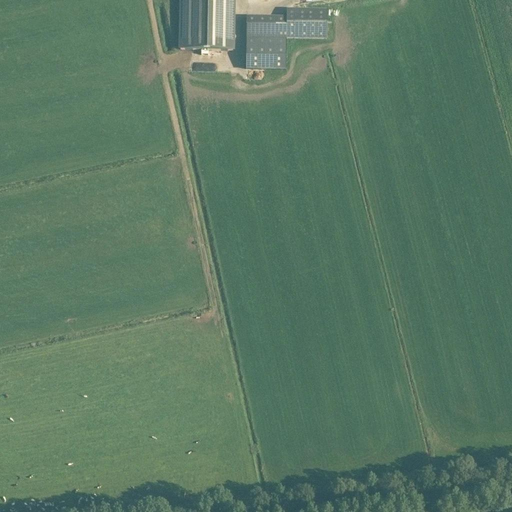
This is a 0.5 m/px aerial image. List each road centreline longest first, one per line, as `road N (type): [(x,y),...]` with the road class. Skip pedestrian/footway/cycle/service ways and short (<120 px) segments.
road 1 (track): [(148,0),(213,305)]
road 2 (unclassified): [(358,511),(511,488)]
